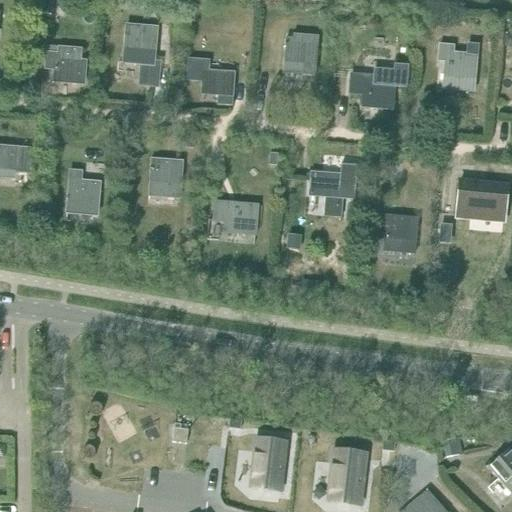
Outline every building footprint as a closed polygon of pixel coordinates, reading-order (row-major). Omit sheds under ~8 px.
[(115,0),(115,9),(127,10),(127,0),(115,0)] [(191,15),(198,7),(190,0),(183,7),(191,15)] [(127,26),(124,63),(145,65),(143,85),(159,87),(161,63),(155,62),(157,28),(127,26)] [(487,28),(486,40),(496,41),(497,29),(487,28)] [(292,43),(285,42),(283,74),(315,76),(317,39),(292,37),(292,43)] [(440,46),(440,54),(446,54),(443,81),(461,83),(461,91),(474,92),(477,55),(478,45),(466,44),(465,55),(453,54),(454,47),(440,46)] [(44,52),(43,70),(56,71),(55,81),(84,83),(86,63),(81,62),(81,49),(56,47),(56,53),(44,52)] [(373,77),(351,75),(349,93),(362,94),(361,107),(391,110),(394,87),(406,88),(408,66),(394,65),(394,71),(385,70),(385,74),(373,73),(373,77)] [(204,70),(201,95),(230,98),(233,74),(204,70)] [(194,149),(195,137),(183,137),(183,149),(194,149)] [(261,145),(260,157),(268,157),(269,145),(261,145)] [(0,179),(14,181),(15,172),(28,173),(31,150),(0,146),(0,179)] [(150,162),(148,192),(164,193),(164,199),(179,201),(180,184),(182,164),(150,162)] [(310,175),(309,197),(341,198),(340,219),(343,219),(344,199),(354,199),(355,166),(339,166),(339,176),(318,175),(310,175)] [(82,172),(68,171),(65,215),(97,218),(100,182),(81,181),(82,172)] [(458,187),(456,214),(470,215),(471,212),(504,214),(506,184),(458,181),(458,187)] [(216,204),(214,222),(227,223),(226,234),(256,237),(259,207),(216,204)] [(378,217),(377,225),(387,226),(385,249),(401,250),(401,254),(415,254),(417,220),(378,217)] [(287,235),(286,250),(299,251),(301,236),(287,235)] [(173,427),(171,443),(180,444),(184,445),(186,429),(173,427)] [(458,440),(441,443),(445,460),(462,456),(458,440)] [(256,442),(250,491),(279,494),(284,446),(280,445),(256,442)] [(511,446),(487,468),(488,469),(503,486),(505,485),(511,492),(511,494),(511,495),(511,496),(511,449),(511,448),(511,446)] [(333,453),(328,504),(359,508),(364,457),(360,456),(333,453)] [(441,511),(427,493),(403,511),(441,511)]
